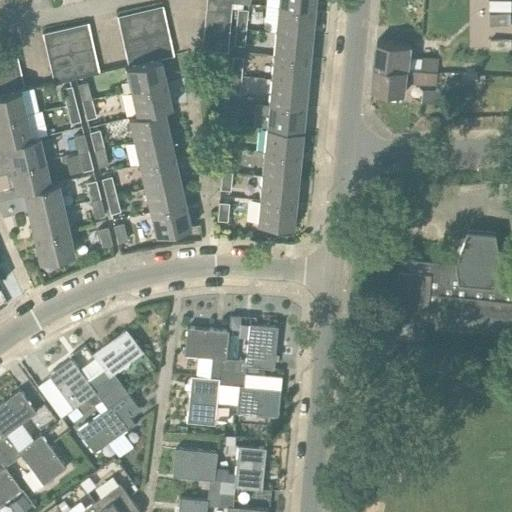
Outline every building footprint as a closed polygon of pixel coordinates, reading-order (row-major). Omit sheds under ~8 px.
[(230,12),(231,2),(231,0),(206,0),(206,10),(230,12)] [(278,0),(277,8),(313,11),(314,0),(278,0)] [(511,11),(511,0),(489,0),(489,10),(511,11)] [(162,6),(140,11),(142,24),(165,19),(162,6)] [(313,11),(277,8),(275,31),(311,35),(313,11)] [(236,27),(246,28),(248,10),(238,9),(236,27)] [(230,12),(206,10),(204,23),(229,26),(230,12)] [(142,24),(140,11),(117,16),(120,29),(142,24)] [(489,14),(490,26),(503,25),(511,25),(511,13),(489,14)] [(165,19),(142,24),(145,36),(168,31),(165,19)] [(87,23),(64,28),(67,40),(90,35),(87,23)] [(229,26),(204,23),(203,36),(227,39),(229,26)] [(145,36),(142,24),(120,29),(122,41),(145,36)] [(511,38),(504,39),(503,25),(490,26),(490,38),(490,48),(511,48),(511,38)] [(246,28),(236,27),(234,45),(244,46),(246,28)] [(67,40),(64,28),(42,33),(44,45),(67,40)] [(168,31),(145,36),(148,49),(171,44),(168,31)] [(311,35),(275,31),(273,55),(309,59),(311,35)] [(90,35),(67,40),(70,53),(93,48),(90,35)] [(315,35),(315,53),(328,53),(328,35),(315,35)] [(148,49),(145,36),(122,41),(125,54),(148,49)] [(227,39),(203,36),(201,50),(226,52),(227,39)] [(13,40),(0,42),(0,55),(15,52),(13,40)] [(70,53),(67,40),(44,45),(47,58),(70,53)] [(378,41),(375,67),(438,74),(439,61),(423,59),(422,60),(409,58),(411,45),(378,41)] [(151,61),(161,59),(174,56),(171,44),(148,49),(151,61)] [(93,48),(70,53),(73,66),(96,61),(93,48)] [(128,66),(151,61),(148,49),(125,54),(128,66)] [(15,52),(0,55),(0,68),(18,65),(15,52)] [(73,66),(70,53),(47,58),(50,71),(73,66)] [(309,59),(273,55),(270,79),(306,83),(309,59)] [(231,75),(241,76),(243,58),(233,57),(231,75)] [(151,61),(128,66),(125,67),(130,91),(166,83),(161,59),(151,61)] [(96,61),(73,66),(76,78),(98,73),(96,61)] [(18,65),(0,68),(0,81),(21,77),(18,65)] [(76,78),(73,66),(50,71),(53,83),(76,78)] [(438,74),(375,67),(372,90),(405,94),(407,77),(412,77),(411,83),(436,86),(438,74)] [(481,75),(458,74),(458,82),(485,82),(485,76),(481,76),(481,75)] [(241,76),(231,75),(229,93),(239,94),(241,76)] [(0,88),(1,95),(20,90),(24,90),(21,77),(0,81),(0,88)] [(306,83),(270,79),(268,103),(304,107),(306,83)] [(81,100),(91,97),(100,95),(97,82),(87,84),(87,81),(77,84),(81,100)] [(166,83),(130,91),(136,115),(164,109),(171,107),(166,83)] [(61,88),(66,105),(76,103),(71,85),(61,88)] [(436,104),(437,91),(423,89),(421,102),(436,104)] [(20,90),(1,95),(0,94),(0,119),(26,114),(20,90)] [(96,116),(91,97),(81,100),(86,119),(96,116)] [(76,103),(66,105),(70,123),(80,120),(76,103)] [(304,107),(268,103),(266,127),(302,131),(304,107)] [(226,123),(237,124),(238,106),(228,105),(226,123)] [(164,109),(136,115),(128,117),(133,141),(169,133),(164,109)] [(26,114),(0,119),(0,144),(4,144),(31,138),(26,114)] [(237,124),(226,123),(225,141),(235,142),(237,124)] [(302,131),(266,127),(264,151),(299,155),(302,131)] [(94,149),(103,147),(99,129),(89,131),(94,149)] [(74,135),(78,153),(88,151),(83,133),(74,135)] [(169,133),(133,141),(138,164),(174,156),(169,133)] [(38,136),(31,138),(4,144),(9,168),(43,161),(38,136)] [(103,147),(94,149),(98,167),(108,164),(103,147)] [(88,151),(78,153),(83,171),(92,168),(88,151)] [(299,155),(264,151),(261,175),(297,179),(299,155)] [(222,171),(232,172),(234,155),(223,153),(222,171)] [(174,156),(138,164),(144,188),(180,180),(174,156)] [(43,161),(9,168),(14,192),(22,191),(49,185),(43,161)] [(232,172),(222,171),(220,189),(230,190),(232,172)] [(297,179),(261,175),(261,176),(253,175),(250,198),(259,199),(295,203),(297,179)] [(105,196),(115,193),(111,176),(101,178),(105,196)] [(85,182),(90,200),(100,197),(95,180),(85,182)] [(180,180),(144,188),(149,212),(185,204),(180,180)] [(58,183),(49,185),(22,191),(28,214),(64,206),(58,183)] [(115,193),(105,196),(110,214),(120,211),(115,193)] [(100,197),(90,200),(94,217),(104,215),(100,197)] [(295,203),(259,199),(256,224),(292,228),(295,203)] [(227,221),(229,203),(219,202),(217,220),(227,221)] [(185,204),(149,212),(154,236),(190,227),(185,204)] [(64,206),(28,214),(33,238),(69,230),(64,206)] [(117,243),(127,240),(122,222),(112,225),(117,243)] [(102,247),(112,244),(107,226),(97,229),(102,247)] [(69,230),(33,238),(38,262),(74,254),(69,230)] [(511,268),(503,268),(496,234),(469,231),(457,263),(410,259),(409,272),(399,271),(393,333),(427,336),(428,320),(437,321),(436,327),(511,334),(511,268)] [(233,371),(247,372),(247,365),(259,366),(275,367),(279,326),(251,324),(248,360),(238,359),(234,359),(233,371)] [(233,371),(234,359),(228,358),(230,334),(230,331),(188,327),(186,355),(213,357),(211,376),(221,377),(221,370),(233,371)] [(104,380),(112,390),(120,401),(130,393),(122,383),(115,373),(144,351),(127,329),(94,353),(104,368),(110,376),(104,380)] [(240,335),(230,334),(228,358),(234,359),(238,359),(240,335)] [(104,368),(89,380),(73,358),(50,375),(74,408),(78,406),(97,392),(101,398),(112,390),(104,380),(110,376),(104,368)] [(247,373),(258,374),(259,366),(247,365),(247,372),(247,373)] [(232,384),(233,371),(221,370),(221,377),(211,376),(192,374),(188,415),(217,418),(220,383),(232,384)] [(233,371),(232,384),(239,384),(237,413),(279,417),(282,388),(245,385),(247,373),(247,372),(233,371)] [(0,438),(0,445),(5,452),(15,444),(8,434),(38,412),(21,389),(0,404),(0,432),(3,437),(0,438)] [(112,390),(101,398),(102,399),(108,407),(79,429),(96,452),(136,423),(130,415),(132,414),(128,409),(137,403),(130,393),(120,401),(112,390)] [(102,399),(101,398),(97,392),(78,406),(82,411),(83,413),(98,402),(102,399)] [(5,452),(12,462),(22,455),(44,484),(67,468),(42,434),(20,451),(15,444),(5,452)] [(222,493),(235,495),(236,487),(263,489),(267,448),(239,445),(236,481),(223,480),(222,493)] [(209,492),(222,493),(223,480),(216,479),(218,451),(176,447),(174,475),(211,479),(209,492)] [(0,505),(22,489),(6,467),(12,462),(5,452),(0,454),(0,505)] [(121,483),(95,502),(102,511),(140,511),(141,510),(121,483)] [(222,493),(209,492),(209,499),(181,496),(179,511),(207,511),(208,504),(221,505),(222,493)] [(222,493),(221,505),(228,506),(227,511),(269,511),(270,510),(234,507),(235,495),(222,493)] [(10,505),(15,511),(23,511),(32,506),(23,495),(10,505)] [(58,504),(64,511),(70,508),(64,500),(58,504)] [(102,511),(95,502),(80,511),(102,511)]
